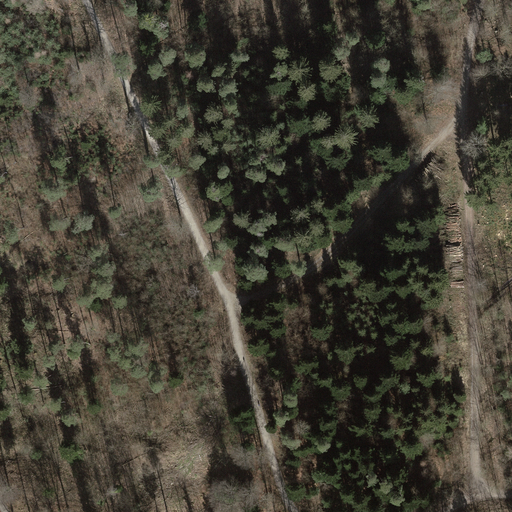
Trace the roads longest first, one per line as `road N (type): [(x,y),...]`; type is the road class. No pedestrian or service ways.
road 1 (track): [(295,511),(225,294),(86,0)]
road 2 (track): [(481,0),(464,94),(476,493),(439,511)]
road 3 (track): [(230,308),(321,260),(465,112)]
